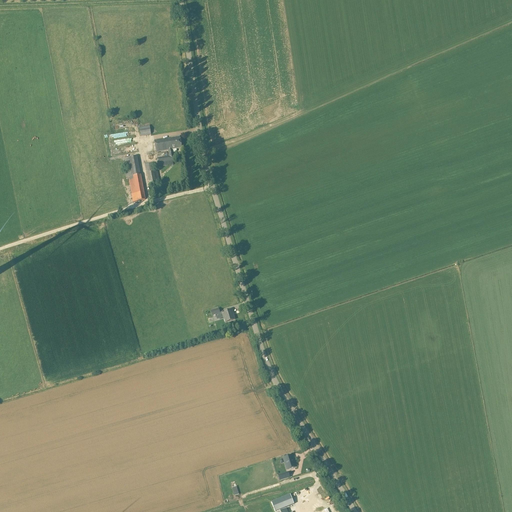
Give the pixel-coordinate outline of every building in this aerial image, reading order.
[(149,126),(139,128),(141,137),(151,135),(149,126)] [(174,161),(172,150),(181,149),(180,137),(154,141),(156,153),(167,151),(168,156),(157,158),(158,167),(173,165),(173,162),(174,161)] [(126,178),(128,178),(133,202),(146,200),(141,175),(137,156),(122,159),(126,178)] [(158,172),(154,172),(153,164),(145,165),(149,186),(160,184),(158,172)] [(222,313),(225,323),(235,320),(233,315),(232,316),(230,310),(222,313)] [(292,456),(283,458),(287,470),(295,467),(292,456)] [(296,494),(302,496),(304,490),(298,488),(296,494)]
